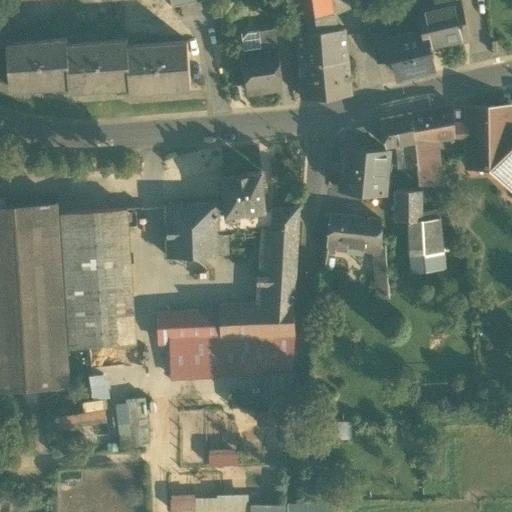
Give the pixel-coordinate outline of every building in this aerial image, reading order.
[(296,0),(299,18),(332,13),(329,0),(296,0)] [(460,2),(436,8),(419,11),(423,30),(427,48),(428,48),(469,39),(460,2)] [(334,32),(332,13),(299,18),(295,19),(300,62),(347,62),(344,31),(334,32)] [(377,63),(394,59),(389,38),(390,38),(386,17),(368,28),(377,63)] [(276,50),(278,66),(290,64),(285,28),(259,32),(259,33),(262,52),(276,50)] [(423,30),(390,38),(389,38),(394,59),(398,77),(433,69),(428,48),(427,48),(423,30)] [(276,50),(262,52),(259,33),(248,34),(243,40),(244,54),(250,94),(282,90),(278,66),(276,50)] [(10,89),(69,84),(68,44),(67,38),(7,43),(10,89)] [(70,90),(131,86),(128,46),(127,40),(68,44),(69,84),(70,90)] [(188,41),(128,46),(131,86),(131,92),(191,87),(188,41)] [(300,62),(304,99),(351,95),(347,62),(300,62)] [(419,184),(437,185),(432,141),(455,137),(454,122),(452,107),(411,114),(380,120),(381,123),(386,148),(395,146),(405,144),(407,168),(417,167),(418,167),(419,184)] [(499,167),(508,177),(511,176),(511,138),(510,108),(466,108),(466,122),(466,136),(467,166),(471,166),(471,165),(484,165),(484,170),(492,170),(492,167),(499,167)] [(466,122),(454,122),(455,137),(466,136),(466,122)] [(405,144),(395,146),(397,169),(407,168),(405,144)] [(344,148),(342,171),(387,175),(389,152),(387,152),(344,148)] [(492,167),(492,170),(511,193),(511,176),(508,177),(499,167),(492,167)] [(385,194),(387,175),(342,171),(340,190),(385,194)] [(218,202),(219,235),(229,234),(272,230),(273,209),(265,210),(261,173),(223,177),(226,202),(218,202)] [(421,190),(395,190),(395,195),(395,221),(408,221),(422,219),(422,213),(421,190)] [(166,206),(168,257),(220,255),(219,235),(218,202),(166,206)] [(0,206),(0,392),(70,388),(64,301),(61,250),(58,203),(0,206)] [(260,252),(257,304),(294,303),(300,206),(273,209),(272,230),(270,253),(260,252)] [(61,213),(71,349),(137,344),(128,208),(61,213)] [(438,211),(422,213),(422,219),(440,217),(438,211)] [(334,242),(375,246),(381,247),(381,245),(381,220),(329,214),(326,245),(333,246),(334,242)] [(440,217),(422,219),(408,221),(409,256),(443,252),(440,217)] [(381,247),(375,246),(376,285),(377,296),(389,294),(388,283),(385,245),(381,245),(381,247)] [(443,252),(409,256),(410,271),(444,267),(443,252)] [(220,306),(220,312),(221,340),(295,337),(294,303),(257,304),(220,306)] [(173,341),(221,340),(220,312),(157,315),(158,342),(173,341)] [(292,373),(295,337),(221,340),(173,341),(173,378),(263,375),(292,373)] [(106,373),(89,376),(92,399),(106,397),(110,397),(106,373)] [(292,373),(263,375),(263,394),(290,393),(292,373)] [(291,406),(290,393),(263,394),(231,395),(231,408),(291,406)] [(108,408),(106,397),(92,399),(82,401),(84,411),(105,409),(108,408)] [(146,397),(126,398),(126,402),(116,403),(120,448),(150,445),(146,397)] [(84,411),(47,416),(49,438),(57,438),(61,438),(60,428),(106,420),(105,409),(84,411)] [(289,409),(256,410),(256,422),(290,421),(289,409)] [(351,421),(321,422),(321,439),(351,439),(351,421)] [(19,437),(0,437),(0,454),(19,454),(19,437)] [(61,438),(57,438),(57,453),(79,452),(79,437),(61,438)] [(237,452),(208,453),(209,466),(238,465),(237,452)] [(217,497),(218,511),(248,510),(248,493),(217,494),(217,497)] [(217,497),(170,498),(170,511),(174,511),(218,511),(217,497)] [(303,504),(287,504),(287,511),(334,511),(335,503),(303,504)]
